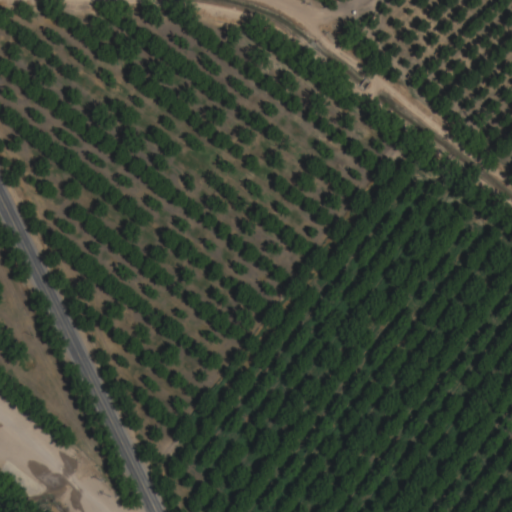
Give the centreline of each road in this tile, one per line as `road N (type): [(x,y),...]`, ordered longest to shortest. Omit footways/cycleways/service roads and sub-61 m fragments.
road 1 (track): [(511,205),(265,23),(184,2),(112,0)]
road 2 (secondary): [(153,511),(0,200)]
road 3 (track): [(315,18),(322,45),(511,186)]
